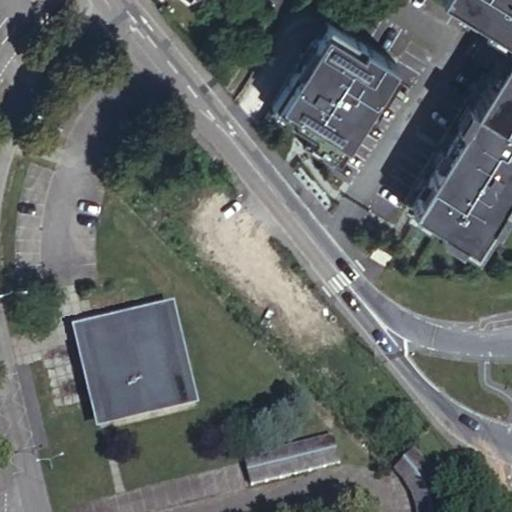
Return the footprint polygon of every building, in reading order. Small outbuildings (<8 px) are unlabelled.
[(511,196),(511,0),(444,0),(511,42),(511,60),(417,210),(479,249),(511,196)] [(401,72),(324,23),(270,108),(347,156),(401,72)] [(177,304),(76,328),(100,430),(109,428),(202,405),(177,304)] [(342,463),(335,436),(256,455),(259,469),(261,482),(342,463)] [(416,450),(396,471),(399,476),(401,481),(405,487),(409,500),(411,511),(443,511),(444,511),(443,508),(443,504),(442,498),(438,486),(432,472),(423,458),(416,450)] [(259,469),(256,455),(247,457),(253,484),(261,482),(259,469)]
